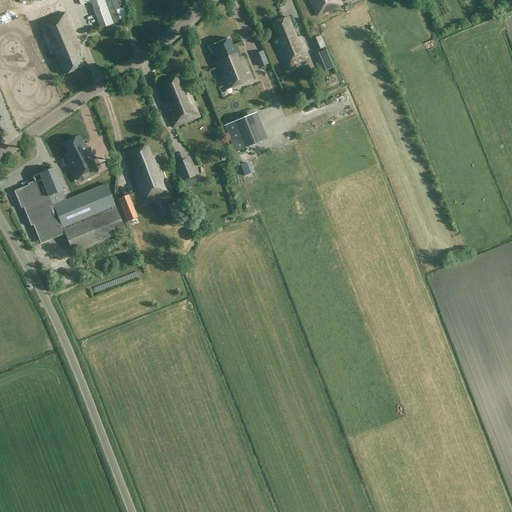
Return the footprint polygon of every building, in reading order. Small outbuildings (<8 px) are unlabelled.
[(94,13),(100,29),(127,19),(119,0),(75,0),(76,0),(78,0),(80,5),(90,2),(94,13)] [(309,0),(317,17),(342,5),(339,0),(309,0)] [(43,36),(51,56),(55,54),(64,76),(83,68),(78,55),(82,53),(65,14),(40,25),(44,35),(43,36)] [(304,52),(307,51),(301,36),(298,38),(289,17),(273,24),(279,37),(275,38),(289,71),(308,63),(304,52)] [(315,54),(326,50),(321,38),(310,43),(315,54)] [(219,61),(214,63),(225,89),(251,78),(243,58),(238,60),(229,39),(213,46),(219,61)] [(256,57),(260,69),(267,67),(262,55),(256,57)] [(168,101),(163,103),(168,116),(172,115),(175,121),(171,123),(173,128),(200,117),(187,86),(182,88),(177,78),(162,84),(168,101)] [(267,97),(276,120),(286,116),(277,93),(267,97)] [(316,110),(303,117),(307,125),(320,117),(316,110)] [(255,112),(225,124),(237,152),(266,139),(255,112)] [(76,139),(60,146),(65,155),(61,156),(72,179),(92,170),(81,146),(80,147),(76,139)] [(136,172),(134,173),(145,202),(169,192),(167,187),(165,187),(162,181),(165,180),(154,153),(152,154),(147,144),(128,151),(136,172)] [(183,181),(194,176),(187,159),(176,164),(183,181)] [(272,165),(266,166),(265,160),(251,162),(254,186),(275,183),(272,165)] [(14,192),(21,209),(23,208),(30,227),(33,226),(40,245),(64,235),(72,253),(125,232),(106,184),(66,201),(53,169),(34,177),(36,183),(14,192)] [(122,261),(130,256),(125,249),(117,254),(122,261)] [(96,279),(112,274),(111,268),(95,272),(96,279)]
